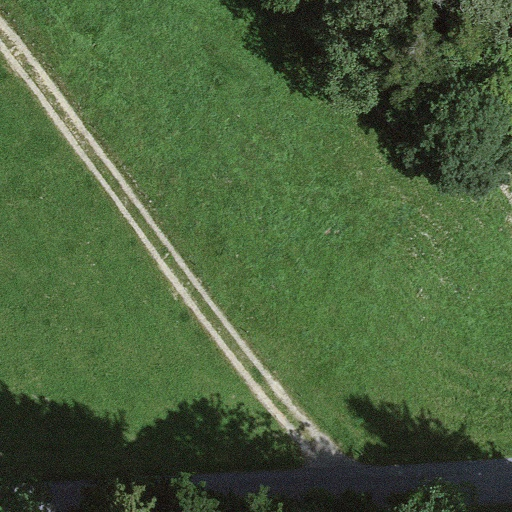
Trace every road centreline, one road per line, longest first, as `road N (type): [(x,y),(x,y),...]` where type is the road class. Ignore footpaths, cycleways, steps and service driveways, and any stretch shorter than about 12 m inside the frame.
road 1 (track): [(0,31),(197,305),(350,488)]
road 2 (tertiary): [(511,480),(0,504)]
